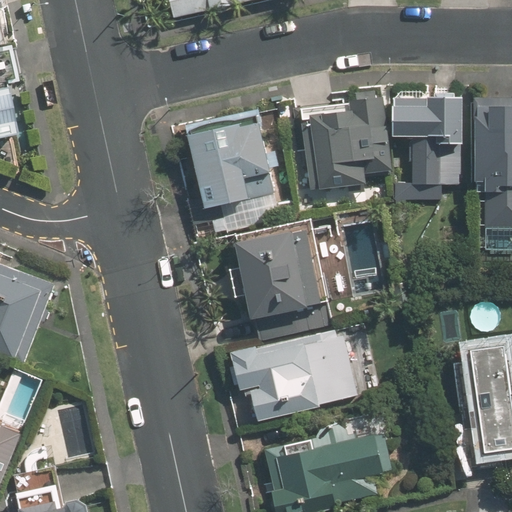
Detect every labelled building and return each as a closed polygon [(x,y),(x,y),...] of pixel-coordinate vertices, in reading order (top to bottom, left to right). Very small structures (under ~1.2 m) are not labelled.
[(242,0),(170,0),(174,15),(242,0)] [(19,82),(11,44),(0,46),(0,133),(22,129),(15,83),(19,82)] [(343,108),(297,115),(309,185),(362,176),(362,173),(390,169),(377,94),(341,100),(343,108)] [(392,94),(391,132),(413,132),(413,179),(397,179),(396,196),(439,197),(439,182),(457,182),(457,139),(458,94),(392,94)] [(472,178),(484,177),(484,224),(492,225),(492,246),(511,246),(511,96),(472,96),(472,178)] [(188,192),(196,229),(275,212),(265,167),(265,164),(276,161),(273,148),(262,150),(253,111),(179,128),(192,192),(188,192)] [(319,298),(305,226),(290,229),(289,227),(234,238),(249,314),(305,303),(304,300),(319,298)] [(0,350),(23,360),(53,282),(0,260),(0,350)] [(408,283),(392,286),(396,305),(412,302),(408,283)] [(284,313),(248,321),(252,341),(288,333),(284,313)] [(335,335),(334,329),(229,352),(236,389),(246,387),(253,420),(317,406),(316,401),(348,394),(360,392),(347,332),(335,335)] [(456,421),(463,466),(503,459),(501,445),(511,443),(511,355),(503,357),(500,341),(465,346),(467,357),(452,359),(462,420),(456,421)] [(313,437),(264,447),(278,511),(299,511),(333,504),(332,501),(383,490),(379,470),(391,468),(383,430),(354,437),(353,432),(344,434),(343,430),(335,422),(318,426),(313,437)] [(89,511),(89,504),(80,497),(68,499),(65,504),(61,504),(59,499),(28,505),(22,506),(23,511),(89,511)]
